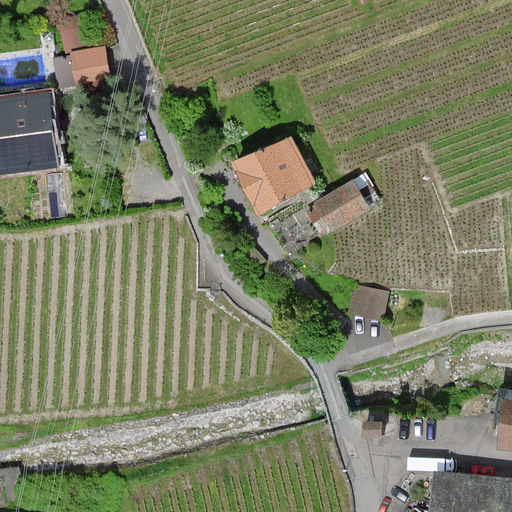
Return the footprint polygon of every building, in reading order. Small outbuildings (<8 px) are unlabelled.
[(88,12),(59,20),(66,53),(97,48),(88,12)] [(97,48),(70,53),(75,84),(112,79),(106,47),(97,48)] [(0,174),(60,167),(51,91),(0,99),(0,174)] [(290,135),(236,164),(262,213),(316,184),(290,135)] [(313,200),(330,227),(379,197),(362,169),(313,200)] [(386,294),(357,288),(352,312),(381,318),(386,294)] [(501,440),(511,441),(511,386),(510,387),(501,440)] [(511,511),(511,483),(437,478),(434,511),(511,511)]
